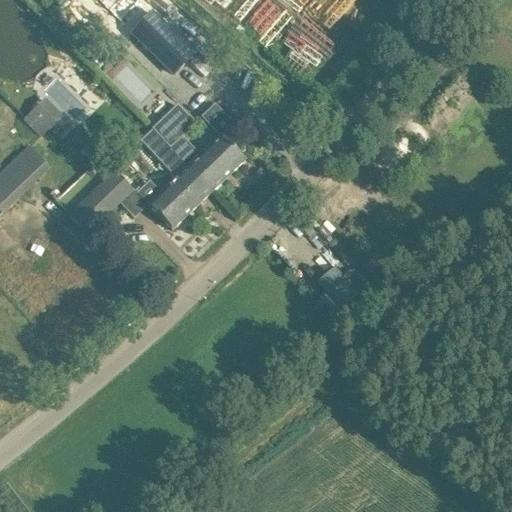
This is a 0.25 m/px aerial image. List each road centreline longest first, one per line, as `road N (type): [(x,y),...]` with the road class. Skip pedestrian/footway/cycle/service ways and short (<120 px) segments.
road 1 (unclassified): [(0,453),(190,293),(471,0)]
road 2 (unknown): [(292,189),(194,54)]
